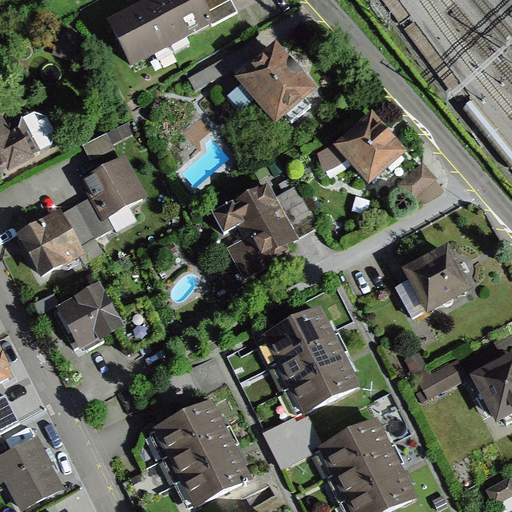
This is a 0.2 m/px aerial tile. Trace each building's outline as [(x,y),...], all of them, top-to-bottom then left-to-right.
[(131,68),(213,27),(198,0),(151,0),(108,23),(131,68)] [(198,0),(213,27),(238,13),(230,0),(198,0)] [(73,63),(83,37),(62,29),(52,56),(73,63)] [(234,81),(274,128),(317,92),(276,45),(234,81)] [(248,47),(188,80),(195,92),(255,59),(248,47)] [(2,118),(0,119),(0,177),(8,173),(10,175),(35,162),(32,157),(52,146),(55,134),(47,119),(33,114),(24,119),(18,131),(11,135),(2,118)] [(371,115),(335,147),(317,155),(326,174),(348,163),(369,187),(406,156),(371,115)] [(128,125),(83,147),(90,162),(114,150),(112,146),(133,135),(128,125)] [(124,158),(82,181),(93,201),(78,209),(94,240),(112,231),(107,221),(146,199),(124,158)] [(421,163),(397,184),(413,203),(437,182),(421,163)] [(264,186),(211,215),(224,239),(239,231),(244,240),(228,249),(245,280),(291,256),(285,246),(318,228),(295,188),(272,200),(264,186)] [(17,236),(41,281),(84,257),(79,248),(94,240),(78,209),(63,218),(60,213),(17,236)] [(410,283),(397,289),(414,318),(425,312),(428,316),(472,291),(447,247),(403,271),(410,283)] [(102,285),(56,310),(79,353),(125,328),(102,285)] [(261,339),(275,365),(334,335),(320,308),(261,339)] [(275,365),(287,391),(347,361),(334,335),(275,365)] [(0,384),(14,376),(0,347),(0,384)] [(415,376),(429,403),(469,381),(458,361),(433,374),(421,353),(404,362),(412,378),(415,376)] [(511,354),(470,378),(497,428),(511,419),(511,354)] [(362,390),(347,361),(287,391),(302,420),(362,390)] [(5,398),(0,401),(0,435),(20,425),(5,398)] [(154,431),(168,459),(225,431),(211,403),(154,431)] [(295,419),(264,434),(283,472),(319,454),(318,450),(323,448),(309,418),(297,424),(295,419)] [(319,454),(331,479),(391,449),(377,420),(323,448),(318,450),(319,454)] [(168,459),(181,485),(238,457),(225,431),(168,459)] [(38,439),(0,460),(0,485),(1,486),(5,484),(19,511),(25,511),(66,490),(38,439)] [(331,479),(344,504),(404,475),(391,449),(331,479)] [(195,511),(251,484),(238,457),(181,485),(195,511)] [(396,511),(417,501),(404,475),(344,504),(348,511),(396,511)] [(494,507),(511,498),(511,480),(511,479),(486,491),(494,507)]
